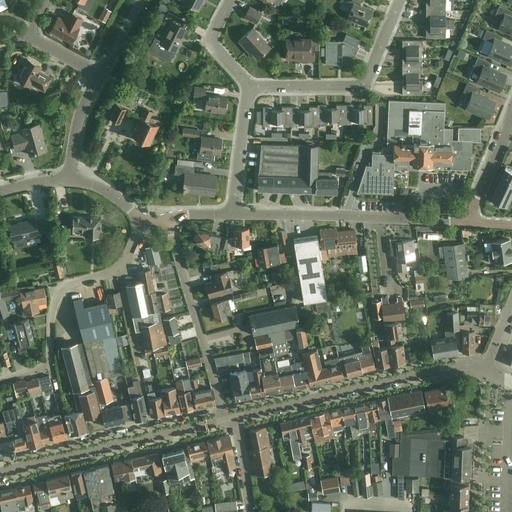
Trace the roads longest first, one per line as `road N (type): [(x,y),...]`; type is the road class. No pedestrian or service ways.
road 1 (residential): [(487,365),(231,420)]
road 2 (residential): [(231,420),(0,473)]
road 3 (residential): [(464,222),(232,214)]
road 4 (residential): [(231,420),(166,220)]
road 5 (residential): [(248,87),(363,85),(399,0)]
road 6 (residential): [(139,220),(117,267),(56,289),(50,364)]
road 7 (residential): [(232,214),(248,87)]
road 8 (residential): [(464,222),(511,108)]
